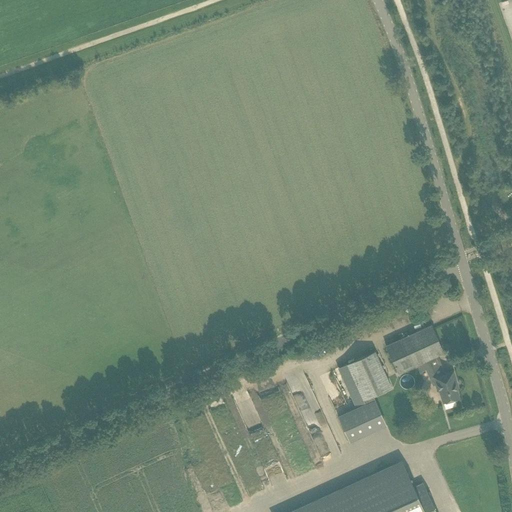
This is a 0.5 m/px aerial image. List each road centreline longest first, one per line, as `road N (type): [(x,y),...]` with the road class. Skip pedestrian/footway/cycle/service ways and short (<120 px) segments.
road 1 (unclassified): [(0,473),(460,254)]
road 2 (unclassified): [(460,254),(380,0)]
road 3 (unclassified): [(511,435),(460,254)]
